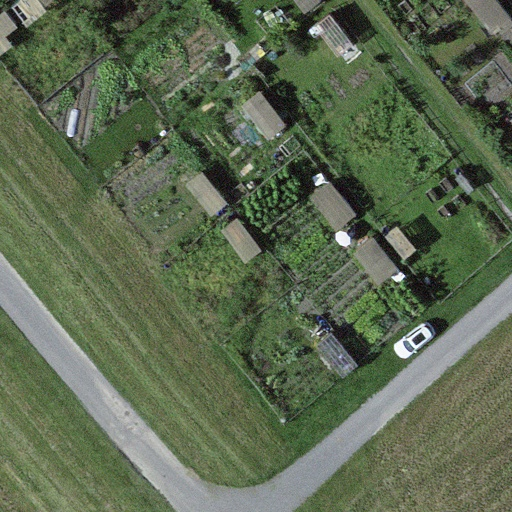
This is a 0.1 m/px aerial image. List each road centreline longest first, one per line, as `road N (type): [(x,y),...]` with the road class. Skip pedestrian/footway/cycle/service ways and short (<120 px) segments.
road 1 (track): [(0,267),(207,511)]
road 2 (track): [(511,309),(279,511)]
road 3 (unknown): [(360,0),(511,189)]
